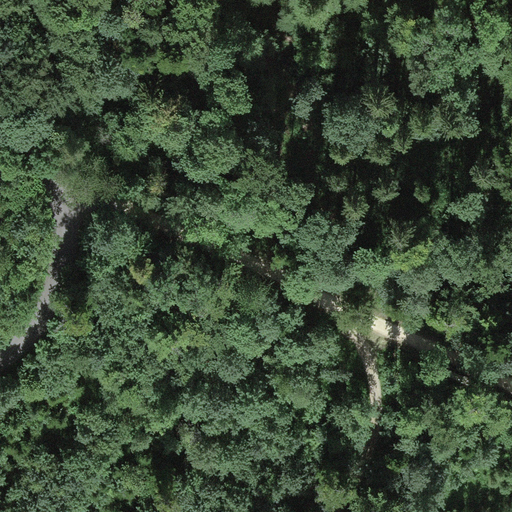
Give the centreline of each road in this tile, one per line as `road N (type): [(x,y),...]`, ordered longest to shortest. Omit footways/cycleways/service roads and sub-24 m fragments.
road 1 (track): [(64,195),(159,221),(511,388)]
road 2 (track): [(346,306),(378,386),(379,411),(374,439),(334,511)]
road 3 (unclassified): [(0,360),(49,306),(66,236),(64,195)]
